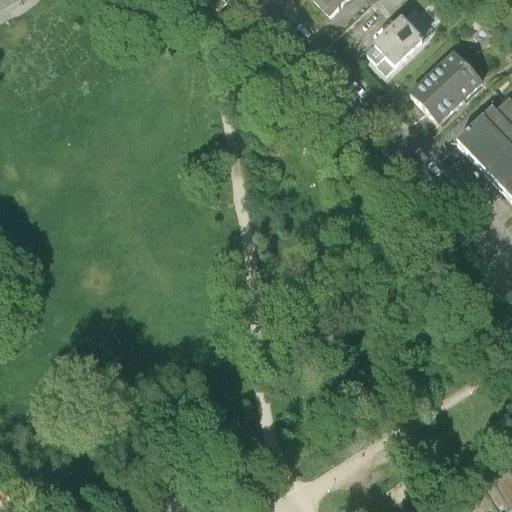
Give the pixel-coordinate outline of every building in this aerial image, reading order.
[(202,0),(217,16),(226,8),(218,0),(202,0)] [(355,0),(310,0),(333,22),(355,0)] [(364,0),(373,9),(383,0),(364,0)] [(401,20),(372,48),(395,72),(424,44),(401,20)] [(476,84),(451,59),(410,100),(435,125),(476,84)] [(453,147),(511,205),(511,104),(508,100),(497,111),(493,107),(453,147)] [(482,489),(495,511),(506,511),(511,509),(511,476),(509,473),(482,489)] [(495,511),(482,489),(445,511),(495,511)]
